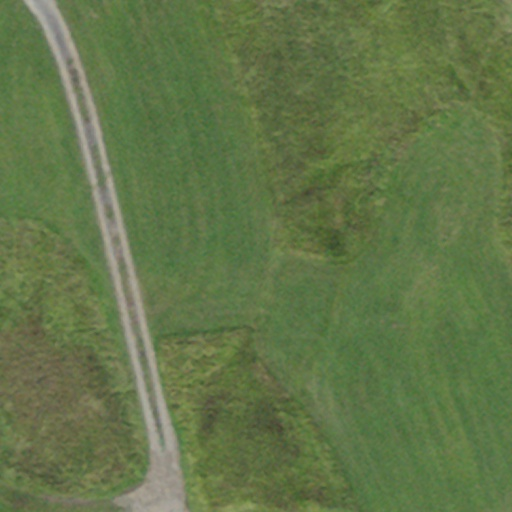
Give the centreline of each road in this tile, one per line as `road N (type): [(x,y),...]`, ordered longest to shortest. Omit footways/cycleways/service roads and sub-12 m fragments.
road 1 (track): [(174,511),(93,150),(40,0)]
road 2 (track): [(0,478),(34,491),(111,500),(166,490)]
